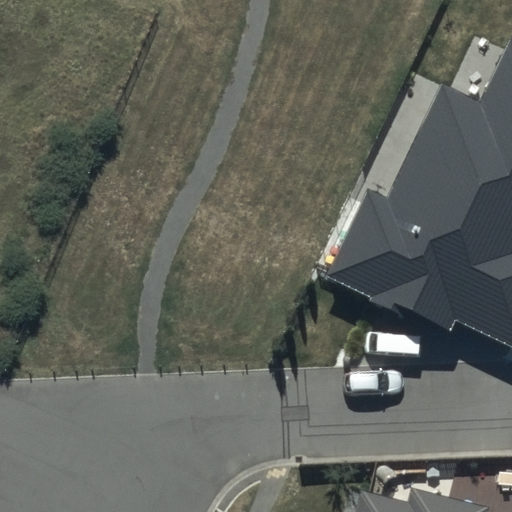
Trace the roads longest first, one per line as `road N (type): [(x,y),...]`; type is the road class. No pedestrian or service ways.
road 1 (residential): [(178,431),(511,408)]
road 2 (residential): [(0,434),(108,439),(178,431)]
